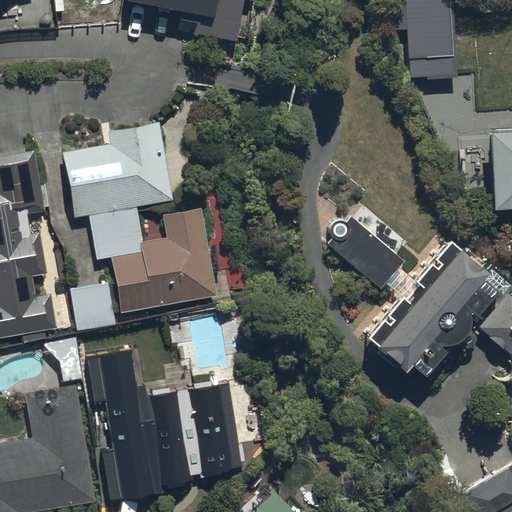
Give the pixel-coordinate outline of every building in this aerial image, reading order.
[(191,0),(197,1),(192,28),(221,34),(223,27),(240,31),(245,0),(191,0)] [(511,113),(478,114),(482,191),(511,190),(511,113)] [(139,236),(133,200),(171,193),(156,116),(104,125),(106,137),(59,145),(72,210),(86,207),(95,255),(108,252),(118,306),(215,288),(198,200),(161,206),(166,231),(139,236)] [(0,330),(53,322),(47,287),(32,289),(29,270),(44,267),(37,227),(27,229),(24,209),(41,206),(31,145),(0,149),(0,330)] [(326,233),(328,235),(324,242),(377,286),(381,282),(391,292),(378,305),(383,309),(379,313),(377,310),(360,327),(396,362),(404,354),(426,375),(455,343),(456,344),(457,344),(458,345),(459,345),(459,346),(460,346),(461,346),(462,346),(463,346),(464,346),(465,346),(466,346),(467,345),(468,345),(468,344),(469,344),(469,343),(470,343),(470,342),(471,342),(471,341),(471,340),(471,339),(472,339),(472,338),(472,337),(472,336),(471,336),(471,335),(471,334),(471,333),(470,333),(470,332),(469,331),(468,330),(473,324),(510,355),(511,352),(511,299),(503,292),(510,283),(487,263),(479,272),(475,268),(481,261),(442,229),(407,272),(411,276),(409,279),(394,266),(400,259),(348,215),(343,220),(342,220),(342,219),(341,218),(340,218),(339,218),(338,217),(337,217),(336,217),(335,217),(334,217),(333,217),(332,218),(331,218),(330,218),(330,219),(329,219),(328,220),(327,221),(326,222),(326,223),(326,224),(325,224),(325,225),(325,226),(325,227),(325,228),(325,229),(325,230),(325,231),(326,232),(326,233)] [(106,277),(68,283),(73,322),(112,316),(106,277)] [(104,441),(111,491),(158,485),(157,478),(190,474),(190,469),(198,468),(198,464),(238,459),(227,376),(186,381),(187,384),(175,386),(175,384),(142,388),(149,435),(104,441)] [(0,436),(0,511),(18,511),(17,507),(92,495),(73,377),(22,386),(29,432),(0,436)] [(511,475),(503,460),(459,486),(474,511),(475,511),(511,490),(511,475)] [(299,511),(298,511),(301,509),(275,480),(272,482),(268,477),(229,511),(299,511)]
